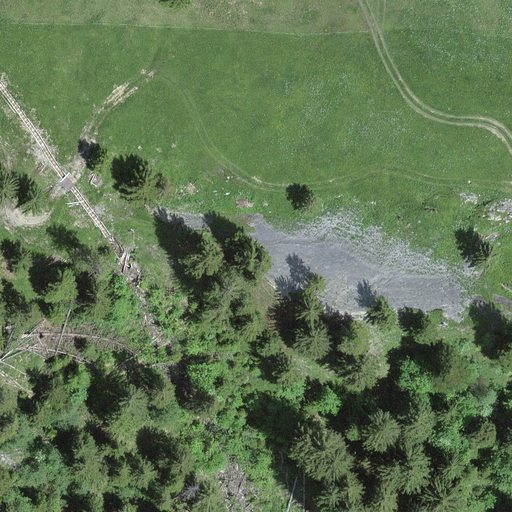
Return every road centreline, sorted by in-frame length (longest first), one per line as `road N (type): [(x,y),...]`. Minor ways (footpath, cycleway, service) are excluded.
road 1 (track): [(0,98),(23,131),(8,210),(19,225),(41,223),(97,119),(149,71),(170,29),(301,42),(371,36)]
road 2 (track): [(371,36),(415,106),(448,122),(499,129),(511,147)]
